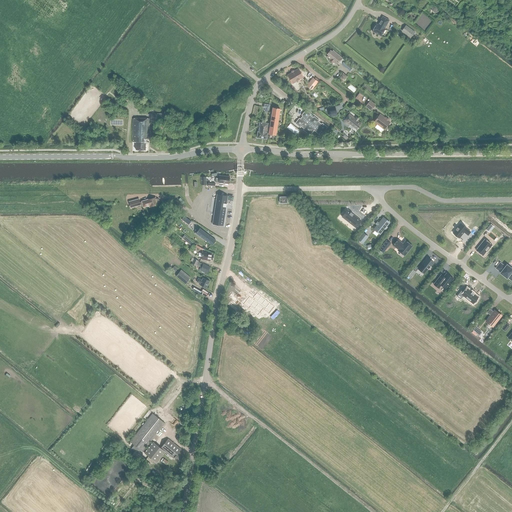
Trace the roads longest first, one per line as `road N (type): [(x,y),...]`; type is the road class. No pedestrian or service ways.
road 1 (tertiary): [(183,511),(239,189)]
road 2 (residential): [(375,187),(388,209),(511,302)]
road 3 (unclassified): [(511,199),(443,201),(413,187),(375,187)]
road 4 (tertiary): [(241,148),(377,154)]
road 5 (unclassified): [(375,187),(239,189)]
road 6 (tertiary): [(511,153),(377,154)]
road 7 (tertiary): [(115,156),(241,148)]
